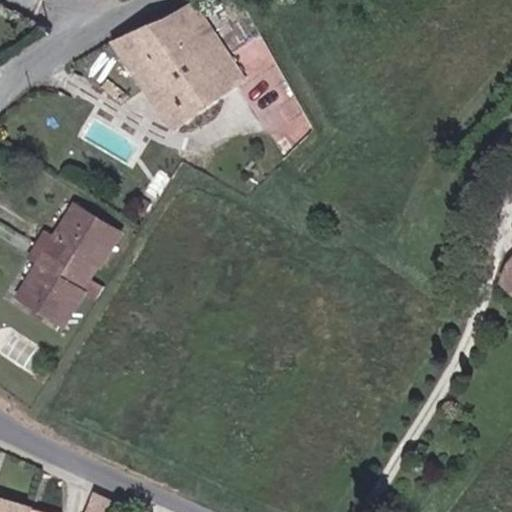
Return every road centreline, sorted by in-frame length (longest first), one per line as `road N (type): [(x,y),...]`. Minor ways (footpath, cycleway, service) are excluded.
road 1 (unknown): [(362,511),(397,457),(511,208)]
road 2 (tertiary): [(191,511),(0,417)]
road 3 (unclassified): [(0,105),(54,56),(156,0)]
